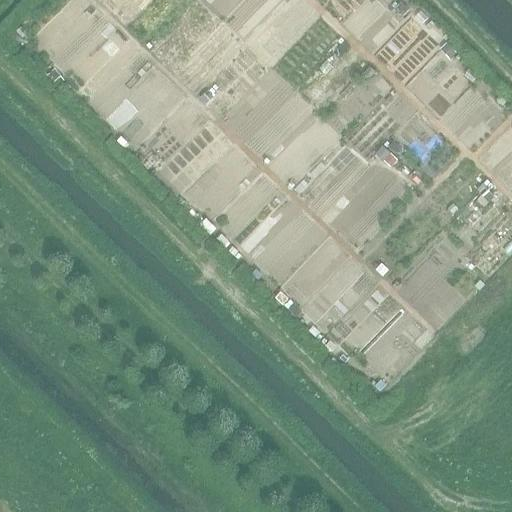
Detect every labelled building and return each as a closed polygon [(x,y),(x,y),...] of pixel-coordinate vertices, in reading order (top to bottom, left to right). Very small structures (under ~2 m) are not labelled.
[(401,4),(395,9),(404,17),(409,12),(401,4)] [(447,45),(441,51),(450,60),(456,55),(447,45)] [(52,73),(47,79),(54,86),(59,80),(52,73)] [(207,94),(201,100),(206,106),(212,100),(207,94)] [(501,96),(497,101),(503,106),(507,101),(501,96)] [(395,143),(389,149),(396,155),(401,149),(395,143)] [(383,148),(376,156),(383,163),(384,162),(391,155),(383,148)] [(391,155),(384,162),(391,168),(397,161),(391,155)] [(488,191),(477,201),(484,208),(494,198),(488,191)] [(204,221),(199,226),(208,235),(213,230),(214,229),(206,220),(204,221)]
